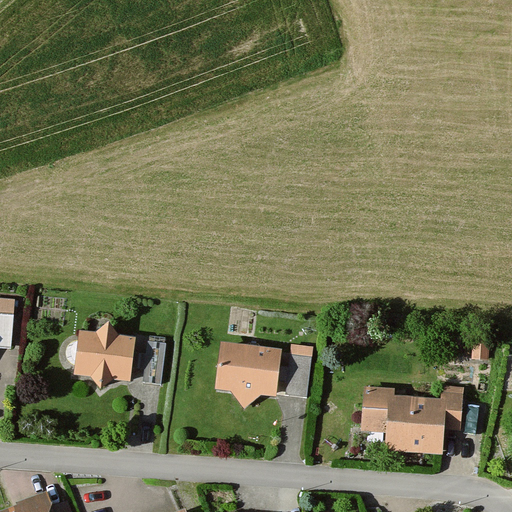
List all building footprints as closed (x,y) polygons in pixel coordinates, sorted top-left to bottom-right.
[(0,352),(15,353),(18,304),(0,302),(0,352)] [(135,388),(142,344),(121,341),(113,330),(100,338),(83,335),(77,379),(99,383),(106,393),(116,385),(135,388)] [(163,388),(168,348),(147,345),(142,386),(163,388)] [(487,365),(490,350),(471,347),(468,361),(487,365)] [(281,402),(286,355),(224,349),(219,395),(236,397),(245,412),(262,400),(281,402)] [(310,402),(316,352),(293,350),(287,399),(310,402)] [(464,435),(468,392),(443,389),(442,405),(396,401),(396,394),(365,391),(361,436),(386,438),(385,455),(446,461),(448,434),(464,435)] [(70,511),(68,503),(54,508),(50,496),(14,508),(15,511),(14,511),(70,511)]
